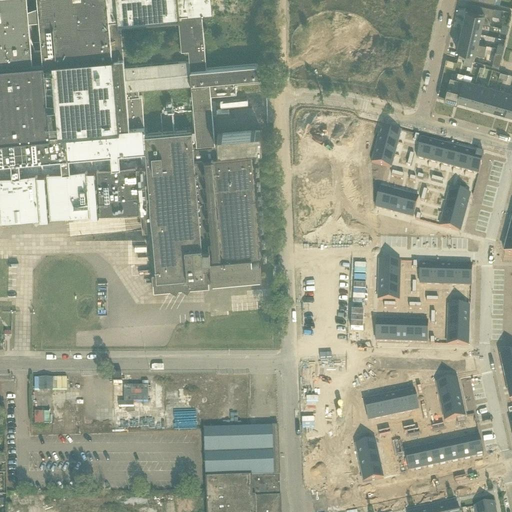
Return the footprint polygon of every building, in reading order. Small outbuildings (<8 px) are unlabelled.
[(0,0),(0,219),(1,219),(143,207),(145,230),(153,230),(157,279),(161,279),(162,285),(177,293),(180,287),(188,292),(195,281),(205,287),(208,281),(209,281),(262,277),(261,261),(259,261),(252,262),(251,255),(263,255),(264,257),(267,256),(257,147),(263,146),(261,129),(260,129),(217,133),(217,134),(216,135),(216,139),(217,138),(218,143),(215,143),(211,94),(236,92),(235,83),(264,80),(264,81),(265,81),(264,62),(262,62),(262,63),(206,67),(202,12),(213,11),(212,0),(37,0),(38,3),(29,7),(27,0),(0,0)] [(466,8),(463,19),(482,23),(490,25),(492,14),(494,8),(471,2),(469,9),(466,8)] [(463,19),(461,29),(480,33),(482,23),(463,19)] [(461,29),(459,39),(478,43),(480,33),(461,29)] [(459,39),(457,49),(460,50),(475,53),(484,55),(486,45),(478,43),(459,39)] [(475,53),(460,50),(458,56),(474,60),(475,53)] [(456,103),(463,79),(462,79),(462,80),(450,77),(444,99),(456,103)] [(456,103),(457,103),(457,101),(469,105),(475,83),(463,79),(456,103)] [(481,108),(487,86),(475,83),(469,105),(481,108)] [(481,108),(493,112),(499,89),(487,86),(481,108)] [(511,93),(499,89),(493,112),(505,115),(511,93)] [(382,126),(378,139),(398,144),(401,132),(382,126)] [(378,139),(375,151),(395,157),(398,144),(378,139)] [(417,159),(429,162),(435,142),(423,139),(417,159)] [(447,145),(435,142),(429,162),(442,165),(447,145)] [(447,145),(442,165),(454,169),(459,149),(447,145)] [(459,149),(454,169),(466,172),(471,152),(459,149)] [(375,151),(372,164),(392,169),(395,157),(375,151)] [(471,152),(466,172),(479,175),(484,155),(471,152)] [(381,188),(376,208),(388,212),(393,192),(381,188)] [(450,190),(447,202),(467,208),(470,195),(450,190)] [(393,192),(388,212),(401,215),(406,195),(393,192)] [(406,195),(401,215),(413,218),(419,198),(406,195)] [(447,202),(444,215),(464,220),(467,208),(447,202)] [(444,215),(440,227),(460,233),(464,220),(444,215)] [(380,262),(379,275),(400,276),(400,263),(380,262)] [(421,264),(420,285),(433,286),(433,265),(421,264)] [(446,286),(446,265),(433,265),(433,286),(446,286)] [(446,265),(446,286),(458,286),(459,266),(446,265)] [(459,266),(458,286),(471,287),(472,266),(459,266)] [(379,275),(379,288),(400,289),(400,276),(379,275)] [(379,288),(378,301),(399,301),(400,289),(379,288)] [(107,319),(107,289),(97,289),(97,319),(107,319)] [(449,307),(449,320),(469,320),(469,307),(452,307),(449,307)] [(449,320),(448,332),(469,333),(469,320),(449,320)] [(377,321),(376,342),(389,342),(390,321),(377,321)] [(389,342),(402,342),(402,322),(390,321),(389,342)] [(317,345),(316,322),(303,322),(304,345),(317,345)] [(402,322),(402,342),(415,343),(415,322),(402,322)] [(415,322),(415,343),(427,343),(428,322),(415,322)] [(448,332),(448,345),(468,346),(469,333),(448,332)] [(511,356),(501,359),(503,370),(511,367),(511,356)] [(511,367),(503,370),(506,380),(511,378),(511,367)] [(113,375),(113,384),(122,384),(122,375),(113,375)] [(68,378),(35,379),(36,391),(69,391),(68,378)] [(457,380),(437,384),(440,397),(460,392),(457,380)] [(150,402),(150,382),(144,382),(144,386),(125,386),(125,401),(121,401),(121,407),(135,407),(135,402),(150,402)] [(414,391),(402,393),(406,414),(419,411),(414,391)] [(460,392),(440,397),(442,409),(463,405),(460,392)] [(402,393),(389,396),(394,416),(406,414),(402,393)] [(389,396),(377,399),(381,419),(394,416),(389,396)] [(377,399),(364,401),(369,422),(381,419),(377,399)] [(463,405),(442,409),(445,422),(465,417),(463,405)] [(35,424),(46,424),(46,412),(36,412),(35,424)] [(281,511),(278,428),(204,430),(206,511),(281,511)] [(479,436),(467,438),(472,459),(484,456),(479,436)] [(467,438),(455,441),(459,461),(472,459),(467,438)] [(376,441),(355,445),(358,458),(378,454),(376,441)] [(455,441),(443,444),(447,464),(459,461),(455,441)] [(443,444),(430,447),(434,467),(447,464),(443,444)] [(430,447),(418,449),(422,469),(434,467),(430,447)] [(418,449),(404,452),(409,472),(422,469),(418,449)] [(378,454),(358,458),(361,471),(381,466),(378,454)] [(381,466),(361,471),(364,483),(384,479),(381,466)] [(496,511),(494,503),(474,508),(475,511),(496,511)]
